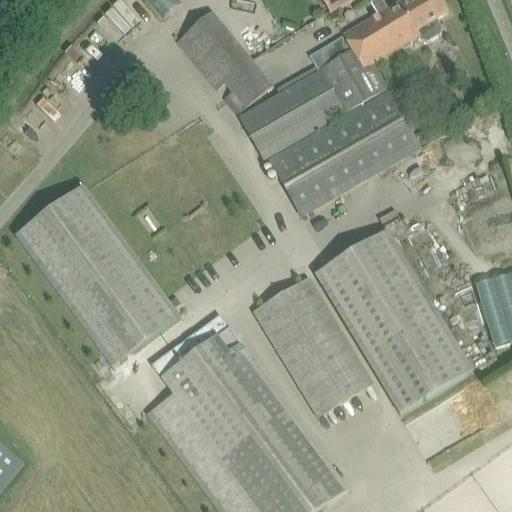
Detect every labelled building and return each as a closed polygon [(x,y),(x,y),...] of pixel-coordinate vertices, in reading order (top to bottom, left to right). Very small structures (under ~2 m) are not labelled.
[(321,0),(330,15),(354,0),(368,0),(371,4),(377,0),(321,0)] [(353,53),(323,69),(349,113),(390,90),(375,64),(420,38),(423,41),(429,43),(441,35),(442,28),(437,20),(448,14),(439,0),(406,0),(389,11),(382,0),(377,0),(371,4),(379,17),(344,38),(353,53)] [(212,16),(178,44),(191,59),(218,92),(226,86),(233,94),(225,101),(238,117),(271,89),(224,31),(212,16)] [(321,71),(240,119),(264,162),(347,115),(321,71)] [(390,94),(270,162),(302,219),(423,150),(390,94)] [(16,239),(113,371),(183,319),(85,187),(16,239)] [(316,277),(400,416),(474,372),(390,233),(316,277)] [(511,276),(479,286),(497,349),(511,344),(511,276)] [(312,280),(254,315),(319,420),(376,385),(312,280)] [(174,396),(149,414),(220,511),(320,511),(351,490),(232,328),(206,348),(196,335),(153,367),(162,380),(174,396)] [(0,494),(24,465),(0,445),(0,494)]
